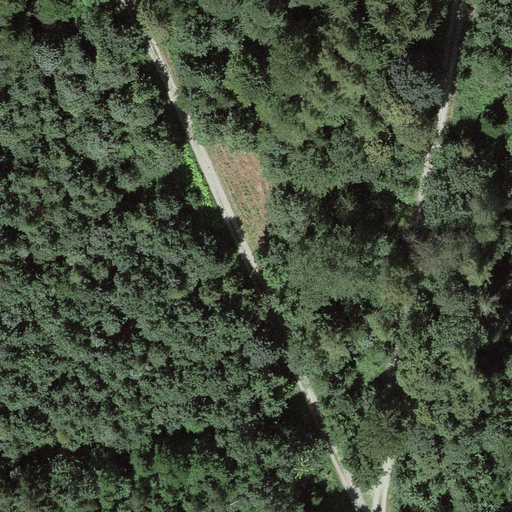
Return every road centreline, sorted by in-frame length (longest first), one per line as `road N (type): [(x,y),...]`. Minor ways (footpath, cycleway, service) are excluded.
road 1 (track): [(129,0),(362,511)]
road 2 (track): [(460,0),(379,511)]
